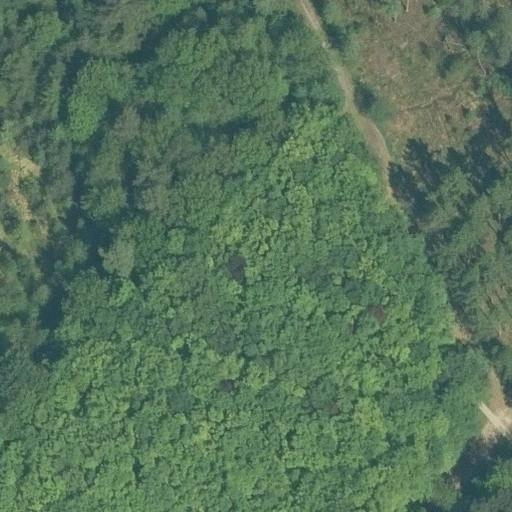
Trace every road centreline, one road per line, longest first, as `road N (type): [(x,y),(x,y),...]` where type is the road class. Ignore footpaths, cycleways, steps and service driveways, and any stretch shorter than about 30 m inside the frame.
road 1 (track): [(511,419),(481,374),(302,0)]
road 2 (track): [(511,417),(428,511)]
